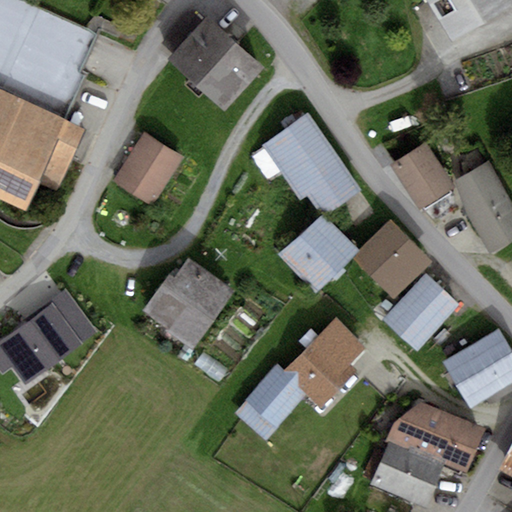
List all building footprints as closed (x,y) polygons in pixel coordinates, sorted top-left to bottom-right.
[(97,36),(19,0),(0,0),(0,89),(66,121),(87,75),(80,71),(97,36)] [(511,0),(426,0),(452,43),(511,6),(511,0)] [(209,16),(168,59),(225,112),(265,70),(209,16)] [(66,121),(0,89),(0,196),(27,210),(41,181),(58,189),(85,129),(66,121)] [(361,191),(309,114),(262,145),(264,147),(252,155),(269,182),(281,174),(299,202),(307,196),(317,210),(322,207),(326,214),(361,191)] [(153,207),(184,158),(144,133),(113,182),(153,207)] [(425,144),(390,165),(419,210),(454,189),(425,144)] [(511,206),(489,163),(453,182),(491,253),(511,241),(511,206)] [(353,257),(359,251),(322,215),(277,254),(317,294),(353,257)] [(432,262),(391,220),(359,251),(353,257),(394,299),(432,262)] [(176,277),(170,273),(143,311),(194,346),(234,289),(189,258),(176,277)] [(460,306),(425,274),(383,321),(418,353),(460,306)] [(53,304),(83,345),(98,335),(66,290),(51,301),(53,304)] [(0,341),(0,372),(2,376),(12,369),(25,387),(83,345),(53,304),(0,341)] [(336,319),(284,372),(309,395),(322,408),(357,371),(350,364),(366,348),(336,319)] [(442,362),(470,409),(511,384),(511,352),(498,329),(442,362)] [(277,430),(309,395),(284,372),(277,365),(244,400),(277,430)] [(445,467),(467,474),(485,430),(420,402),(394,424),(385,441),(389,442),(445,467)] [(389,442),(370,484),(427,509),(445,467),(389,442)] [(511,444),(499,470),(511,476),(511,444)]
